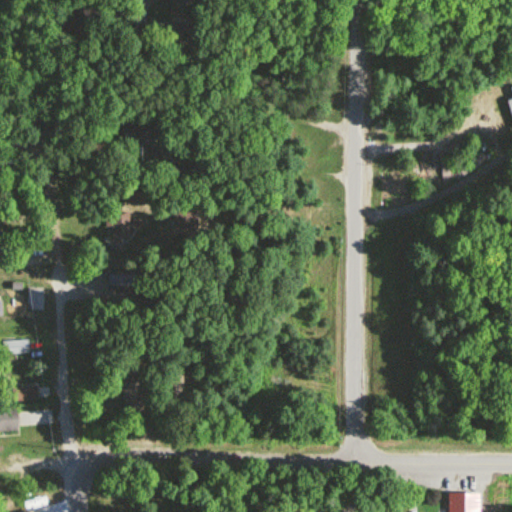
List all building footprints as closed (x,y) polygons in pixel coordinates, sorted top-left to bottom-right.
[(511,126),(511,115),(485,117),(486,129),(511,126)] [(128,162),(151,162),(151,126),(128,126),(128,162)] [(195,186),(195,168),(166,168),(166,186),(195,186)] [(198,229),(197,211),(173,211),(174,229),(198,229)] [(106,235),(128,235),(128,213),(106,213),(106,235)] [(16,243),(16,257),(29,257),(29,243),(16,243)] [(29,353),(29,330),(2,330),(2,353),(29,353)] [(183,375),(164,375),(164,401),(183,401),(183,375)] [(145,381),(122,381),(122,413),(145,413),(145,381)] [(37,385),(7,385),(7,401),(37,401),(37,385)] [(0,408),(0,432),(17,432),(17,408),(0,408)] [(479,511),(479,493),(448,493),(447,511),(479,511)]
